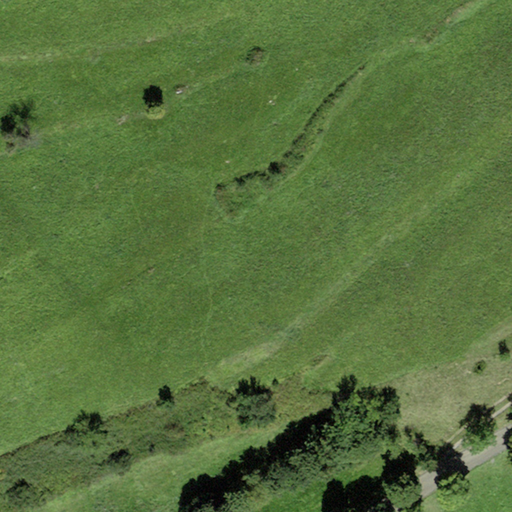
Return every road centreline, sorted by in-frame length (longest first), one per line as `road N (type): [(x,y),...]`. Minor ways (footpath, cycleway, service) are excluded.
road 1 (unclassified): [(376,511),(511,433)]
road 2 (track): [(415,489),(428,460),(511,393)]
